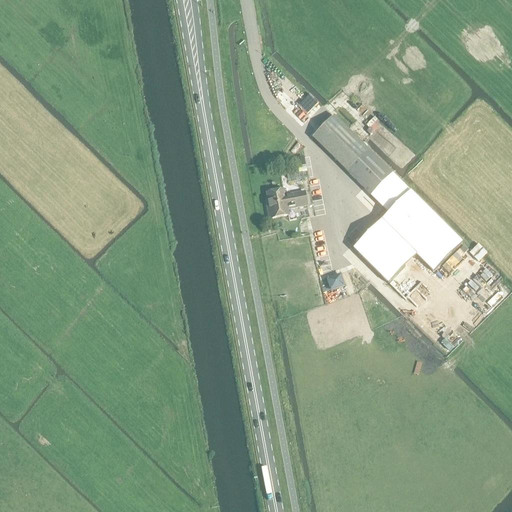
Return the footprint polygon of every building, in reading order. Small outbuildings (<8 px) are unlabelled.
[(370,152),(342,124),(334,116),(312,138),(320,146),(348,174),(371,197),(388,214),(416,241),(417,243),(439,221),(393,175),(370,152)] [(296,158),(298,168),(299,168),(305,166),(303,156),(296,158)] [(299,168),(294,169),(296,182),(300,181),(300,180),(308,178),(305,166),(299,168)] [(296,182),(294,169),(291,170),(286,171),(289,183),(296,182)] [(306,193),(285,197),(284,191),(267,194),(269,202),(267,203),(270,219),(289,216),(287,210),(308,206),(306,193)] [(463,244),(439,221),(417,243),(416,241),(388,214),(353,250),(390,285),(416,257),(433,273),(463,244)]
